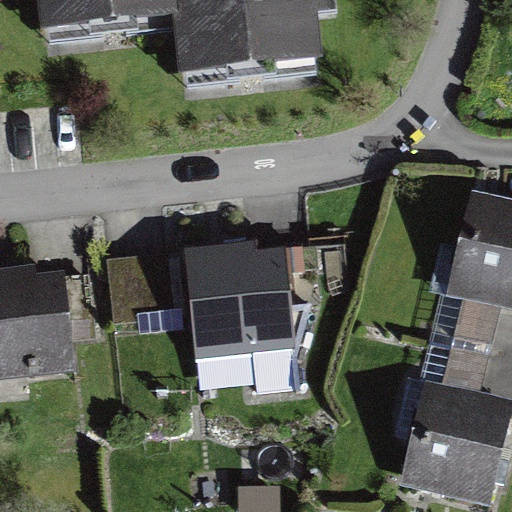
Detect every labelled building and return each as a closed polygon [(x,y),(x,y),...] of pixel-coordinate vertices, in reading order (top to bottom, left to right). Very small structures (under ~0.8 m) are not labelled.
[(136,10),(175,6),(174,0),(41,0),(44,20),(88,15),(89,30),(137,25),(136,10)] [(174,0),(175,6),(182,64),(224,59),(226,75),(274,69),(272,54),(315,50),(310,0),(174,0)] [(447,338),(482,346),(492,303),(511,307),(511,208),(480,201),(447,338)] [(296,357),(319,308),(284,312),(283,297),(347,290),(343,253),(250,263),(249,252),(191,258),(200,344),(247,339),(248,349),(252,349),(256,390),(299,386),(296,357)] [(168,261),(107,267),(113,324),(174,318),(168,261)] [(28,276),(0,278),(0,365),(26,363),(27,373),(66,369),(64,342),(94,340),(88,280),(29,286),(28,276)] [(444,347),(411,484),(486,502),(509,409),(469,399),(479,356),(444,347)]
